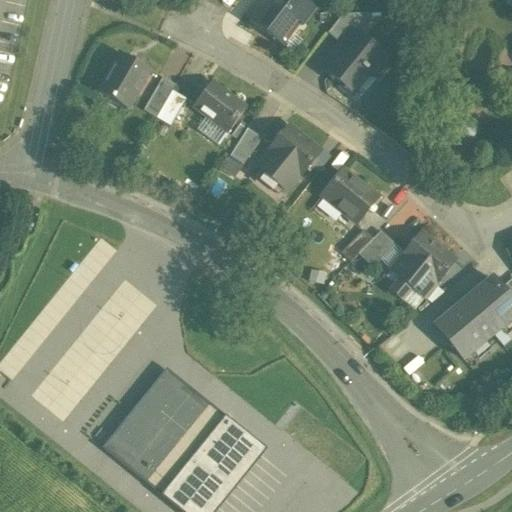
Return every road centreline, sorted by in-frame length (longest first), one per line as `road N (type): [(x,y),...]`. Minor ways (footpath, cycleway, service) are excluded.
road 1 (residential): [(30,181),(161,227),(254,286),(331,351),(440,496)]
road 2 (residential): [(511,217),(486,225),(444,213),(365,146),(216,50),(204,27)]
road 3 (residential): [(70,0),(30,181)]
